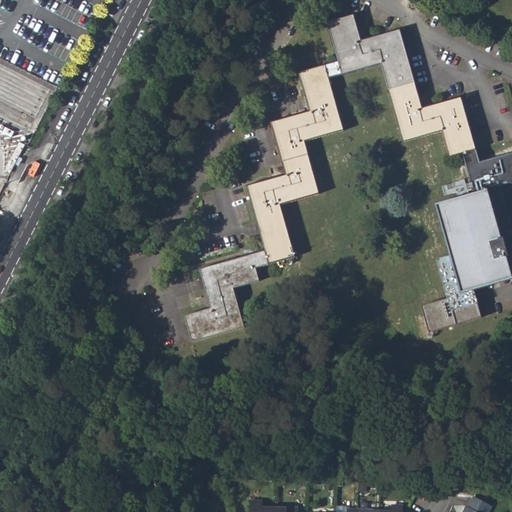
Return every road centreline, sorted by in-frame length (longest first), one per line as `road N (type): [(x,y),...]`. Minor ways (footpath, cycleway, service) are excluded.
road 1 (unknown): [(309,0),(128,324)]
road 2 (tertiary): [(0,276),(141,0)]
road 3 (residential): [(372,0),(511,74)]
